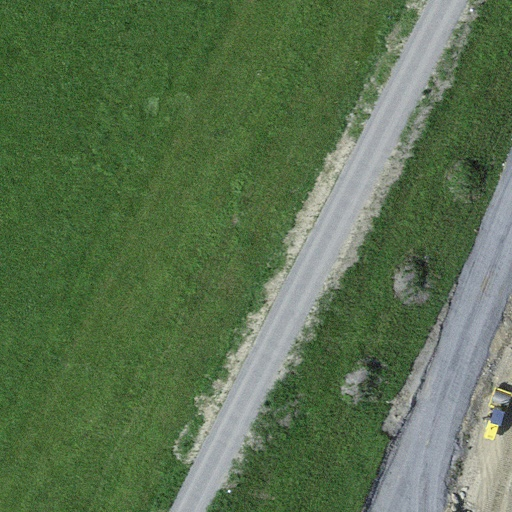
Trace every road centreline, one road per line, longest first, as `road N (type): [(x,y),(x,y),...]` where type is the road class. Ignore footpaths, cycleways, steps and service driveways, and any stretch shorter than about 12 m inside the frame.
road 1 (track): [(182,511),(444,0)]
road 2 (track): [(384,511),(511,215)]
